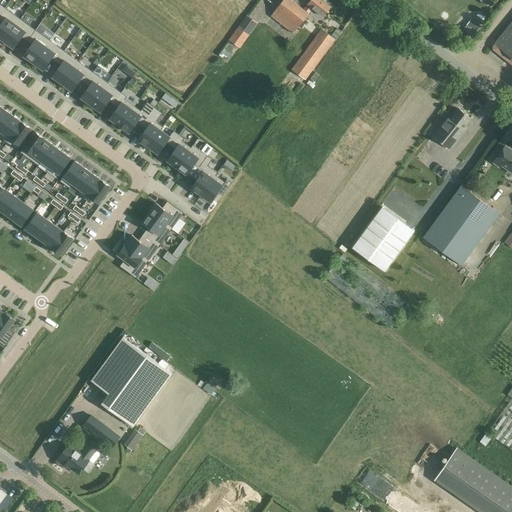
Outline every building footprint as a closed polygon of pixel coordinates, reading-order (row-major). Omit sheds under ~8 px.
[(293,33),(313,8),(323,16),(331,6),(323,0),(309,0),(307,4),(303,9),(292,0),(283,0),(271,16),(293,33)] [(5,7),(0,13),(0,21),(2,23),(0,25),(0,38),(4,41),(20,19),(5,7)] [(246,15),(229,39),(240,48),(258,23),(246,15)] [(20,19),(4,41),(13,48),(22,37),(27,41),(35,30),(20,19)] [(511,19),(494,43),(495,44),(493,46),(493,49),(511,64),(511,19)] [(335,39),(321,29),(291,69),(305,80),(335,39)] [(33,63),(50,40),(35,30),(27,41),(32,44),(24,56),(33,63)] [(56,62),(64,51),(50,40),(33,63),(43,70),(51,59),(56,62)] [(62,84),(79,61),(64,51),(56,62),(61,65),(52,77),(62,84)] [(85,83),(93,72),(79,61),(62,84),(72,91),(80,80),(85,83)] [(135,77),(139,69),(126,63),(122,71),(135,77)] [(91,105),(107,82),(93,72),(85,83),(89,86),(81,98),(91,105)] [(113,104),(122,93),(107,82),(91,105),(100,112),(109,101),(113,104)] [(110,119),(119,126),(134,106),(125,99),(127,96),(122,93),(113,104),(118,107),(110,119)] [(142,125),(155,108),(154,107),(158,102),(154,99),(150,104),(147,102),(141,111),(134,106),(119,126),(129,133),(137,121),(142,125)] [(138,140),(148,147),(161,129),(161,130),(163,127),(156,122),(162,113),(155,108),(142,125),(147,128),(138,140)] [(448,117),(433,135),(450,149),(466,129),(464,127),(472,118),(459,108),(450,119),(448,117)] [(0,133),(0,134),(13,116),(4,109),(0,115),(0,131),(1,132),(0,133)] [(0,134),(0,137),(8,143),(22,122),(13,116),(0,134)] [(31,129),(22,122),(8,143),(16,149),(31,129)] [(171,146),(179,134),(174,131),(170,136),(161,130),(161,129),(148,147),(158,154),(166,143),(171,146)] [(20,152),(29,158),(44,138),(35,132),(20,152)] [(177,168),(191,148),(191,147),(182,141),(184,138),(179,134),(171,146),(175,149),(167,160),(177,168)] [(29,158),(38,165),(53,145),(44,138),(29,158)] [(177,168),(186,175),(195,163),(199,167),(208,155),(213,148),(207,143),(201,151),(193,145),(191,147),(191,148),(177,168)] [(47,171),(47,172),(62,151),(53,145),(38,165),(39,165),(42,161),(49,167),(47,171)] [(511,149),(505,145),(493,162),(500,167),(502,164),(511,170),(511,149)] [(71,158),(62,151),(47,172),(56,178),(71,158)] [(204,170),(191,188),(201,195),(215,175),(216,175),(218,173),(208,165),(212,159),(208,155),(199,167),(204,170)] [(60,181),(69,188),(84,167),(75,161),(60,181)] [(78,194),(93,174),(84,167),(69,188),(70,188),(72,184),(80,190),(78,194)] [(78,194),(87,201),(102,180),(93,174),(78,194)] [(472,174),(464,186),(461,184),(423,237),(462,265),(500,213),(474,194),(482,182),(472,174)] [(223,195),(232,183),(226,179),(224,182),(216,175),(215,175),(201,195),(210,202),(218,192),(223,195)] [(111,187),(102,180),(87,201),(90,197),(99,203),(111,187)] [(33,190),(36,187),(31,184),(27,190),(31,193),(33,190)] [(0,198),(0,209),(4,213),(16,196),(7,190),(0,198)] [(4,213),(13,219),(27,199),(27,198),(24,202),(16,196),(4,213)] [(36,205),(27,199),(13,219),(21,226),(36,205)] [(147,212),(171,229),(183,213),(172,205),(167,211),(156,203),(154,205),(153,204),(147,212)] [(385,271),(415,230),(382,206),(352,247),(385,271)] [(25,229),(34,235),(46,219),(37,212),(25,229)] [(160,245),(171,229),(147,212),(142,219),(143,220),(142,222),(153,231),(149,237),(160,245)] [(34,235),(43,242),(55,225),(46,219),(34,235)] [(126,230),(133,235),(141,224),(134,219),(126,230)] [(43,242),(52,248),(67,228),(66,227),(63,231),(55,225),(43,242)] [(76,234),(67,228),(52,248),(61,255),(76,234)] [(160,245),(149,237),(144,243),(132,235),(125,244),(148,261),(160,245)] [(148,261),(125,244),(123,246),(122,245),(118,251),(119,252),(118,254),(130,263),(125,269),(136,278),(148,261)] [(343,253),(325,277),(391,328),(409,305),(343,253)] [(3,312),(3,313),(0,316),(0,345),(3,348),(11,336),(4,332),(13,320),(11,318),(12,317),(6,313),(5,314),(3,312)] [(172,373),(122,337),(91,380),(109,393),(101,402),(134,426),(172,373)] [(511,397),(487,432),(511,449),(511,397)] [(114,432),(91,415),(84,425),(107,442),(114,432)] [(135,429),(124,444),(132,450),(143,435),(135,429)] [(89,460),(99,446),(90,439),(80,453),(69,445),(58,460),(65,465),(66,464),(78,473),(82,468),(89,473),(95,464),(89,460)] [(482,511),(511,511),(511,486),(457,448),(435,480),(482,511)]
